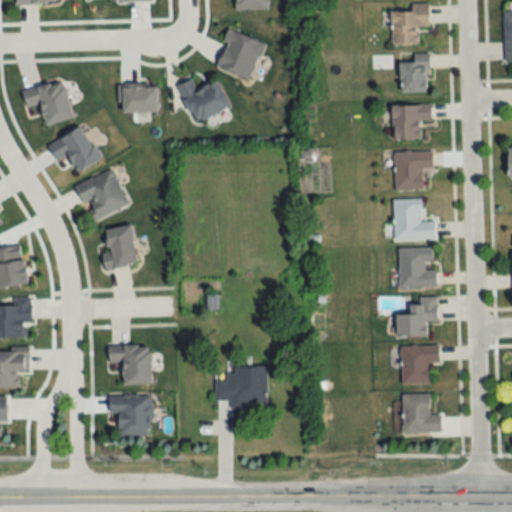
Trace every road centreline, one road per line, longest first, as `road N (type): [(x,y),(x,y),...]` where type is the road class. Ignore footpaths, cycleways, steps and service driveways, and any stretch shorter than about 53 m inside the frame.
road 1 (tertiary): [(0,500),(511,497)]
road 2 (residential): [(464,0),(484,497)]
road 3 (residential): [(0,139),(61,248),(69,363)]
road 4 (residential): [(175,37),(0,42)]
road 5 (residential): [(69,363),(41,419),(39,498)]
road 6 (residential): [(75,499),(69,363)]
